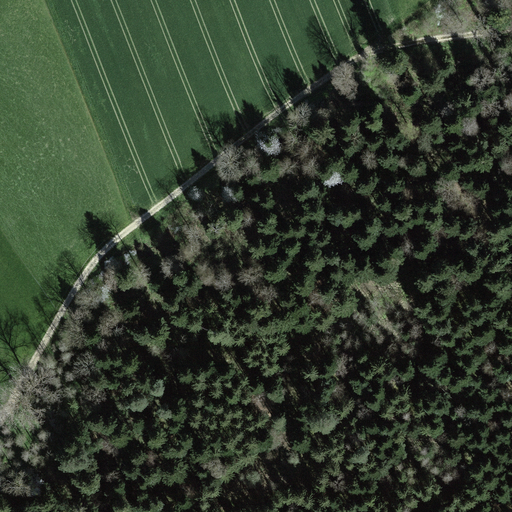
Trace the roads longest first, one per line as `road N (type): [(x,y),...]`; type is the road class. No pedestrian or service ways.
road 1 (track): [(0,422),(90,264),(289,102),(386,49),(511,30)]
road 2 (track): [(133,225),(46,0)]
